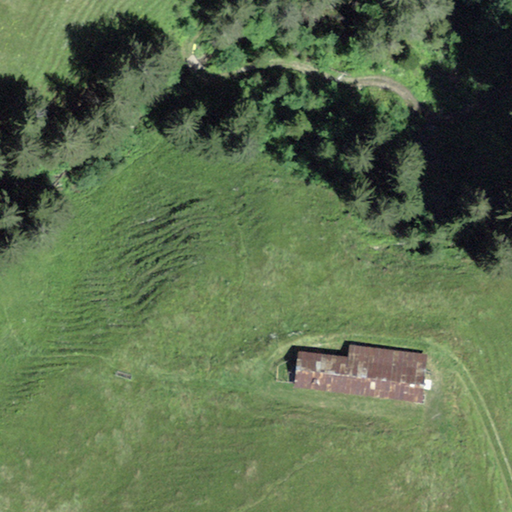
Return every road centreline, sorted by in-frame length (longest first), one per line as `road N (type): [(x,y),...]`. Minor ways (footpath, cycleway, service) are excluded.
road 1 (track): [(511,86),(452,115),(431,114),(397,74),(336,77),(297,60),(261,63),(179,92)]
road 2 (track): [(511,487),(451,350)]
